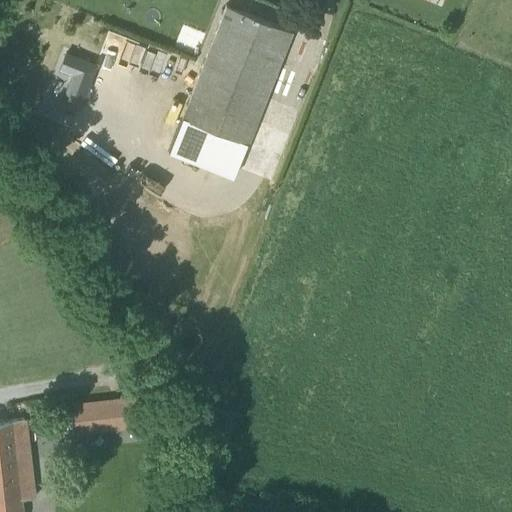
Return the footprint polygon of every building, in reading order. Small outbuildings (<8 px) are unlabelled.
[(237,169),(247,143),(292,30),(226,5),(171,143),(237,169)] [(66,52),(59,69),(72,74),(62,100),(79,107),(96,64),(79,57),(66,52)] [(140,426),(136,397),(73,404),(76,433),(140,426)] [(211,407),(197,460),(221,466),(235,414),(211,407)] [(33,495),(28,450),(24,418),(0,420),(0,511),(21,511),(20,496),(33,495)]
